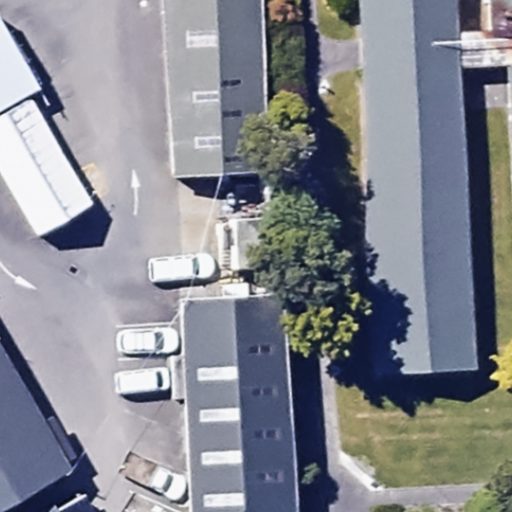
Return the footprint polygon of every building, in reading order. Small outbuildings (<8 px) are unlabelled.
[(492,384),(468,0),(358,0),(383,391),(492,384)] [(0,48),(0,120),(28,105),(31,103),(0,48)] [(28,105),(0,120),(0,188),(34,249),(92,217),(28,105)] [(300,511),(291,307),(182,312),(192,511),(300,511)] [(0,511),(3,511),(74,471),(0,344),(0,511)]
